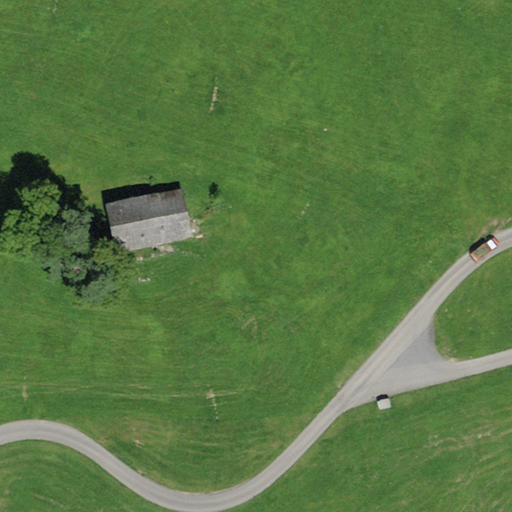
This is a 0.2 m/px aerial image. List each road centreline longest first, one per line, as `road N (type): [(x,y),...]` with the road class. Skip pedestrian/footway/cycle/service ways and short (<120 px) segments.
road 1 (unclassified): [(0,437),(63,436),(158,494),(219,503),(259,484),(370,380)]
road 2 (unclassified): [(370,380),(442,286),(511,239)]
road 3 (unclassified): [(370,380),(511,357)]
